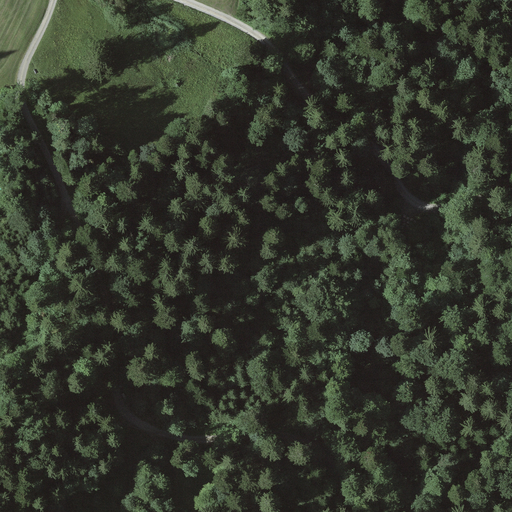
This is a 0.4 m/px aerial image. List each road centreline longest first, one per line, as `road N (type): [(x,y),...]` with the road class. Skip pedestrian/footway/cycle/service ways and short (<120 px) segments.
road 1 (track): [(53,0),(22,68),(22,95),(107,296),(128,416),(157,432),(198,438),(284,432),(309,441),(357,511)]
road 2 (track): [(511,191),(437,212),(409,201),(374,148),(302,93),(267,39),(181,0)]
